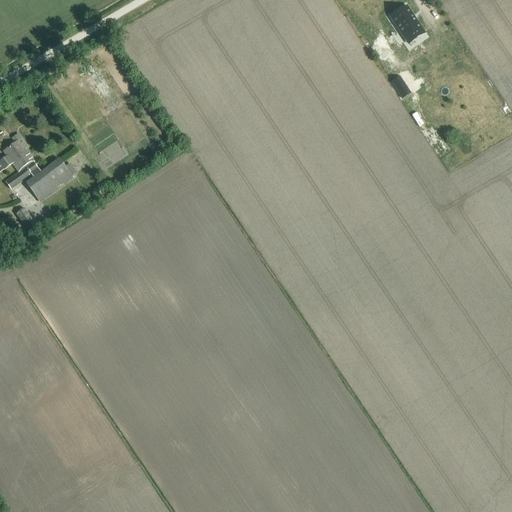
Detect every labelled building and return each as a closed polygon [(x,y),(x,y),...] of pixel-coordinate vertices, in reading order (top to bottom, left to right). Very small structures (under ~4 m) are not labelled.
[(390,18),(407,44),(423,34),(405,8),(390,18)] [(443,24),(431,32),(447,56),(459,48),(443,24)] [(410,93),(399,77),(392,82),(402,98),(410,93)] [(4,151),(8,157),(0,163),(0,172),(0,173),(13,164),(14,166),(16,165),(19,170),(18,171),(19,173),(34,161),(25,149),(28,147),(18,134),(11,138),(15,143),(4,151)] [(34,194),(39,200),(72,176),(59,159),(40,173),(33,178),(26,182),(34,194)] [(40,173),(33,163),(5,183),(11,191),(31,176),(33,178),(40,173)] [(23,208),(16,214),(18,217),(30,234),(38,228),(23,208)] [(20,234),(17,229),(10,234),(14,239),(20,234)]
